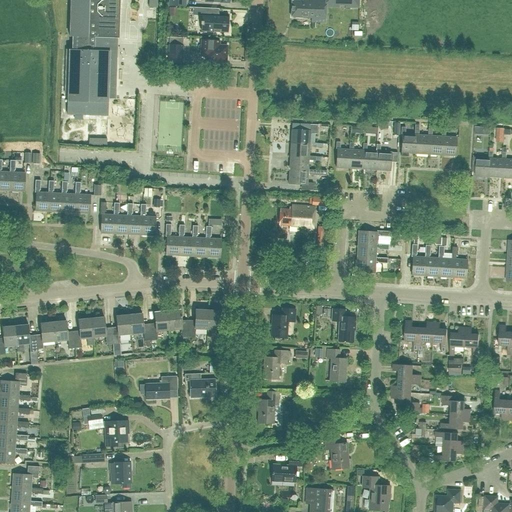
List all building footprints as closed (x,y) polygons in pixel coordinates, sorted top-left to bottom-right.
[(65,112),(105,115),(106,97),(107,87),(114,87),(116,57),(115,57),(113,57),(114,37),(118,37),(120,0),(71,0),(69,33),(69,34),(72,35),(72,48),(66,47),(63,92),(64,92),(66,92),(65,112)] [(292,1),(291,18),(311,18),(311,22),(325,23),(325,7),(338,8),(338,5),(344,6),(344,8),(358,8),(358,0),(302,0),(302,1),(292,1)] [(189,8),(193,8),(193,15),(202,16),(202,22),(200,22),(200,25),(201,25),(201,31),(213,32),(220,33),(220,32),(227,32),(228,17),(217,16),(218,14),(211,13),(211,9),(218,10),(219,9),(189,7),(189,8)] [(206,53),(206,61),(226,62),(227,46),(219,46),(219,41),(201,40),(200,53),(206,53)] [(168,63),(182,64),(183,45),(169,44),(168,63)] [(162,102),(162,148),(184,148),(185,103),(162,102)] [(386,121),(378,124),(380,131),(388,128),(386,121)] [(309,144),(309,142),(309,133),(316,133),(317,125),(310,124),(309,130),(291,129),(290,143),(309,144)] [(400,133),(402,133),(400,157),(408,157),(408,153),(414,153),(416,134),(414,134),(404,133),(405,127),(401,126),(400,133)] [(414,127),(414,134),(416,134),(414,153),(428,154),(429,135),(427,135),(418,134),(418,127),(414,127)] [(427,128),(427,135),(429,135),(428,154),(441,155),(442,136),(440,136),(431,135),(431,128),(427,128)] [(441,129),(440,136),(442,136),(441,155),(454,156),(456,137),(444,136),(445,129),(441,129)] [(362,150),(353,149),(353,137),(349,136),(349,149),(350,150),(349,168),(363,169),(364,150),(362,150)] [(290,143),(290,156),(308,157),(308,156),(309,146),(316,147),(316,143),(309,142),(309,144),(290,143)] [(335,149),(337,149),(336,167),(349,168),(350,150),(349,149),(339,149),(340,142),(336,142),(335,149)] [(375,151),(366,150),(366,143),(362,143),(362,150),(364,150),(363,169),(376,169),(377,151),(375,151)] [(376,144),(375,151),(377,151),(376,169),(390,170),(391,151),(379,151),(380,144),(376,144)] [(32,147),(32,163),(39,164),(40,147),(32,147)] [(476,157),(477,157),(476,176),(489,177),(491,158),(489,158),(480,157),(480,150),(476,150),(476,157)] [(504,159),(502,159),(493,158),(493,151),(490,151),(489,158),(491,158),(489,177),(503,178),(504,159)] [(503,152),(502,159),(504,159),(503,178),(511,178),(511,159),(506,159),(507,152),(503,152)] [(290,156),(289,170),(307,171),(307,170),(307,169),(308,160),(315,160),(315,156),(308,156),(308,157),(290,156)] [(0,190),(10,191),(11,172),(9,172),(1,171),(1,169),(2,169),(2,159),(0,159),(0,190)] [(11,172),(10,191),(24,191),(25,173),(14,172),(14,170),(15,170),(16,160),(10,160),(9,172),(11,172)] [(307,171),(289,170),(288,184),(307,185),(307,173),(310,174),(310,175),(325,176),(326,171),(307,170),(307,171)] [(64,173),(64,182),(61,182),(60,194),(62,194),(61,213),(75,213),(76,195),(74,194),(65,194),(65,192),(66,192),(67,182),(68,182),(69,173),(64,173)] [(49,193),(47,193),(38,193),(38,191),(39,191),(40,181),(34,180),(34,193),(35,193),(34,211),(48,212),(49,193)] [(49,193),(48,212),(61,213),(62,194),(60,194),(52,193),(52,191),(53,191),(53,181),(48,181),(47,193),(49,193)] [(76,195),(75,213),(89,214),(90,195),(78,195),(78,193),(79,193),(80,183),(74,182),(74,194),(76,195)] [(328,198),(312,197),(311,205),(327,206),(328,198)] [(101,215),(100,233),(114,234),(115,215),(112,215),(104,215),(104,213),(105,213),(105,203),(100,203),(99,215),(101,215)] [(115,215),(114,234),(127,235),(128,216),(126,216),(117,215),(117,213),(118,213),(119,203),(113,203),(112,215),(115,215)] [(128,216),(127,235),(140,235),(141,217),(139,217),(130,216),(130,214),(131,214),(132,204),(126,204),(126,216),(128,216)] [(155,217),(144,217),(144,215),(145,215),(145,205),(140,205),(139,217),(141,217),(140,235),(154,236),(155,217)] [(313,231),(315,207),(292,205),(291,209),(280,209),(279,225),(297,226),(297,230),(313,231)] [(166,237),(165,256),(179,256),(180,237),(178,237),(169,237),(169,235),(170,235),(171,225),(165,225),(165,237),(166,237)] [(180,237),(179,256),(192,257),(193,238),(191,238),(182,237),(183,235),(184,235),(184,225),(179,225),(178,237),(180,237)] [(193,238),(192,257),(206,257),(207,238),(205,238),(196,238),(196,236),(197,236),(197,226),(192,226),(191,238),(193,238)] [(220,239),(209,239),(209,237),(210,237),(211,227),(205,226),(205,238),(207,238),(206,257),(220,258),(220,239)] [(376,229),(376,231),(358,230),(357,244),(376,245),(376,243),(376,234),(378,234),(378,235),(388,236),(389,230),(376,229)] [(388,244),(376,243),(376,245),(357,244),(356,257),(375,258),(375,256),(375,248),(377,248),(377,249),(387,249),(388,244)] [(412,256),(411,275),(425,276),(426,257),(424,257),(415,256),(415,254),(416,254),(417,244),(413,244),(411,244),(410,256),(412,256)] [(437,258),(428,257),(428,255),(429,255),(430,245),(424,245),(424,257),(426,257),(425,276),(438,276),(439,258),(437,258)] [(438,246),(437,258),(439,258),(438,276),(452,277),(453,258),(451,258),(442,258),(442,256),(443,256),(443,246),(441,246),(438,246)] [(466,259),(455,259),(455,257),(456,257),(457,247),(451,246),(451,258),(453,258),(452,277),(465,278),(466,259)] [(387,257),(375,256),(375,258),(356,257),(355,271),(374,272),(375,261),(377,261),(377,262),(387,263),(387,257)] [(294,322),(295,310),(282,309),(282,316),(272,315),(271,337),(286,338),(287,321),(294,322)] [(167,311),(168,331),(181,329),(182,337),(188,337),(186,320),(180,321),(179,310),(167,311)] [(186,320),(188,337),(194,337),(194,328),(207,329),(208,311),(195,310),(195,321),(186,320)] [(352,344),(354,318),(344,317),(344,310),(332,310),(331,321),(339,321),(338,343),(352,344)] [(149,324),(150,340),(157,340),(156,332),(168,331),(167,311),(153,312),(154,324),(149,324)] [(208,311),(207,329),(206,337),(213,337),(213,329),(220,330),(219,338),(226,339),(227,322),(221,322),(221,311),(208,311)] [(129,315),(131,334),(143,333),(144,341),(150,340),(149,324),(143,325),(142,314),(129,315)] [(131,334),(129,315),(116,316),(117,327),(111,328),(112,344),(119,344),(118,335),(131,334)] [(91,319),(93,338),(105,336),(106,345),(112,344),(111,328),(105,328),(104,318),(91,319)] [(73,332),(74,348),(81,348),(80,339),(93,338),(91,319),(78,320),(79,331),(73,332)] [(74,348),(73,332),(67,332),(66,321),(53,323),(55,342),(67,341),(68,349),(74,348)] [(418,351),(419,328),(412,328),(412,322),(405,321),(404,341),(414,341),(413,350),(418,351)] [(419,328),(418,351),(423,351),(423,342),(432,342),(433,323),(427,322),(427,329),(419,328)] [(55,342),(53,323),(40,324),(41,335),(35,336),(36,352),(43,352),(42,343),(55,342)] [(433,323),(432,342),(441,343),(441,352),(446,352),(447,330),(440,329),(440,323),(433,323)] [(15,327),(18,352),(24,351),(23,345),(30,344),(30,353),(36,352),(35,336),(29,337),(27,326),(15,327)] [(511,355),(511,353),(511,333),(506,333),(506,326),(500,326),(498,345),(508,346),(507,355),(511,355)] [(18,352),(15,327),(2,328),(3,339),(0,338),(0,355),(5,355),(4,347),(17,345),(17,352),(18,352)] [(464,347),(465,328),(459,328),(458,334),(451,333),(450,356),(455,356),(455,347),(464,347)] [(465,328),(464,347),(473,348),(473,357),(478,358),(479,335),(472,335),(472,328),(465,328)] [(345,383),(346,360),(339,359),(339,351),(327,350),(326,359),(330,359),(330,370),(329,382),(345,383)] [(287,364),(287,352),(274,351),(274,358),(264,357),(262,380),(278,381),(279,364),(287,364)] [(307,351),(295,351),(294,358),(306,359),(307,351)] [(493,357),(492,372),(500,373),(501,357),(493,357)] [(209,361),(209,373),(217,372),(217,361),(209,361)] [(399,379),(421,380),(421,375),(413,375),(413,366),(393,364),(393,371),(399,372),(399,379)] [(461,364),(449,364),(449,375),(456,375),(456,372),(461,372),(461,364)] [(0,394),(18,396),(18,394),(18,385),(26,385),(26,374),(14,373),(14,382),(0,380),(0,394)] [(190,397),(214,396),(214,380),(200,380),(200,373),(184,374),(184,381),(190,381),(190,397)] [(168,390),(176,389),(176,376),(160,377),(161,384),(145,385),(146,399),(168,398),(168,390)] [(421,380),(399,379),(398,386),(392,386),(391,392),(411,393),(412,384),(421,385),(421,380)] [(508,420),(509,401),(500,401),(500,391),(495,391),(494,414),(502,414),(502,420),(508,420)] [(278,406),(279,393),(266,392),(266,400),(257,400),(257,408),(258,408),(257,423),(273,424),(273,416),(274,416),(275,406),(278,406)] [(411,393),(391,392),(391,399),(397,399),(397,407),(419,408),(420,403),(411,403),(411,393)] [(451,415),(470,416),(471,410),(465,409),(465,401),(452,401),(452,396),(448,396),(448,394),(443,393),(443,396),(442,396),(442,405),(452,406),(451,415)] [(0,408),(17,409),(17,408),(18,399),(20,399),(20,400),(30,401),(30,395),(18,394),(18,396),(0,394),(0,408)] [(0,421),(16,423),(16,421),(17,412),(19,413),(19,414),(29,414),(29,409),(17,408),(17,409),(0,408),(0,421)] [(87,416),(92,415),(91,408),(83,409),(83,417),(87,416)] [(101,423),(100,415),(92,416),(92,415),(87,416),(88,417),(89,424),(101,423)] [(470,416),(451,415),(451,424),(441,423),(441,428),(464,430),(464,422),(470,423),(470,416)] [(0,435),(15,436),(15,435),(16,426),(18,426),(18,427),(28,428),(29,422),(16,421),(16,423),(0,421),(0,435)] [(125,447),(125,442),(127,442),(126,430),(128,430),(128,421),(104,422),(105,447),(116,446),(116,447),(125,447)] [(444,447),(463,448),(464,442),(458,441),(458,434),(436,433),(435,438),(445,438),(444,447)] [(0,448),(14,450),(14,448),(15,439),(17,439),(17,440),(27,441),(27,438),(28,435),(15,435),(15,436),(0,435),(0,448)] [(332,470),(348,468),(348,467),(350,467),(351,466),(351,461),(349,460),(348,460),(346,444),(340,444),(339,435),(325,437),(326,450),(331,450),(332,470)] [(463,448),(444,447),(444,456),(435,456),(434,461),(457,462),(457,454),(463,455),(463,448)] [(27,449),(14,448),(14,450),(0,448),(0,462),(13,464),(14,453),(16,453),(16,454),(26,454),(27,449)] [(103,453),(82,454),(82,464),(104,463),(103,453)] [(302,467),(303,457),(288,456),(288,465),(272,465),(271,481),(295,483),(296,466),(302,467)] [(114,464),(110,464),(110,473),(111,473),(112,484),(122,484),(122,488),(130,488),(130,484),(130,462),(114,463),(114,464)] [(27,466),(27,474),(13,473),(12,487),(31,489),(31,487),(32,478),(38,479),(39,466),(27,466)] [(389,499),(390,486),(378,486),(378,477),(363,477),(362,485),(370,486),(370,497),(371,498),(370,510),(387,511),(388,499),(389,499)] [(30,501),(31,492),(32,492),(32,493),(42,494),(43,488),(31,487),(31,489),(12,487),(11,501),(30,502),(30,501)] [(331,511),(332,490),(319,489),(306,489),(305,504),(312,504),(311,511),(331,511)] [(434,511),(453,511),(455,503),(461,503),(462,490),(453,489),(453,496),(436,495),(434,511)] [(107,495),(94,495),(95,504),(107,503),(107,495)] [(490,509),(489,511),(509,511),(510,504),(494,503),(494,496),(485,495),(484,509),(490,509)] [(29,511),(30,505),(32,505),(31,507),(41,507),(42,502),(30,501),(30,502),(11,501),(10,511),(29,511)] [(130,511),(132,511),(131,502),(113,503),(113,511),(130,511)]
